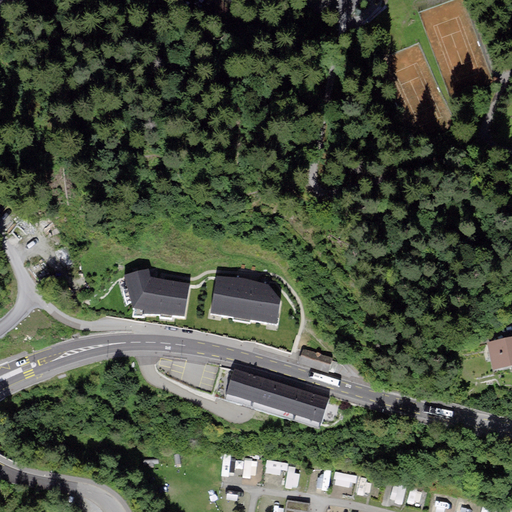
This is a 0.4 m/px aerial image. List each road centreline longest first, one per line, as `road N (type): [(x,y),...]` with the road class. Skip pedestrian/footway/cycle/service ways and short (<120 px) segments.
road 1 (tertiary): [(511,428),(167,343)]
road 2 (tertiary): [(167,343),(59,352),(0,377)]
road 3 (unclassified): [(167,343),(136,327),(57,313),(36,294)]
road 4 (residential): [(0,472),(71,488),(117,511)]
